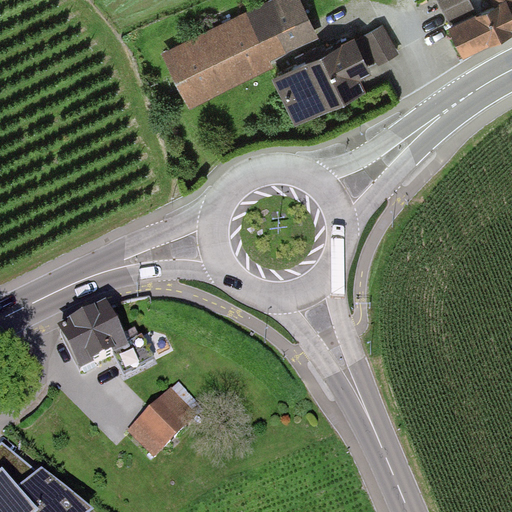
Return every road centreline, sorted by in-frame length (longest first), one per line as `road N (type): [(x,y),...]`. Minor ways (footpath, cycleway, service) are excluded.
road 1 (residential): [(309,292),(408,511)]
road 2 (primary): [(329,192),(376,169),(511,71)]
road 3 (primary): [(37,302),(162,253),(219,246)]
road 4 (track): [(320,31),(392,11),(407,20),(458,103)]
road 5 (primary): [(329,192),(297,172),(255,176),(225,204),(219,246)]
road 6 (residential): [(37,302),(51,329),(12,419),(0,428)]
